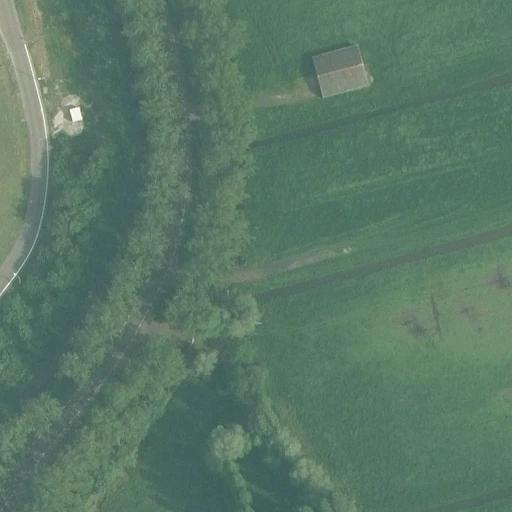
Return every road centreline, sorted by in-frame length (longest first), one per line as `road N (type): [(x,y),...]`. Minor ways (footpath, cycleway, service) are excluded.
road 1 (unclassified): [(0,501),(112,359),(169,246),(178,200),(177,116),(151,0)]
road 2 (track): [(156,278),(200,291),(352,251)]
